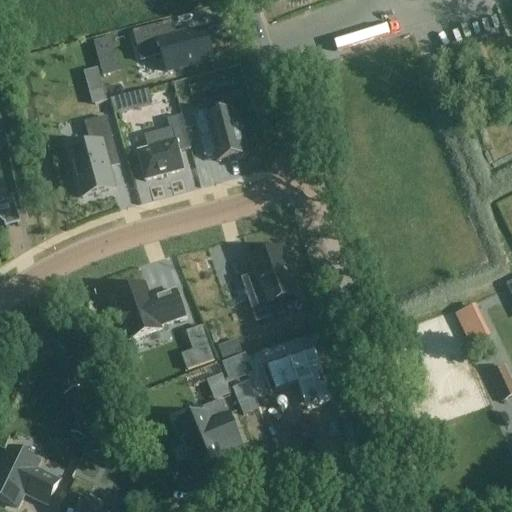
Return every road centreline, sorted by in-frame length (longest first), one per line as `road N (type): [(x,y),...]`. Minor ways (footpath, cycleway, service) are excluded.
road 1 (unclassified): [(408,506),(408,469),(324,223),(310,200),(281,180)]
road 2 (unclassified): [(0,300),(68,259),(246,205),(281,180)]
road 3 (unclassified): [(281,180),(293,147),(290,125),(246,0)]
